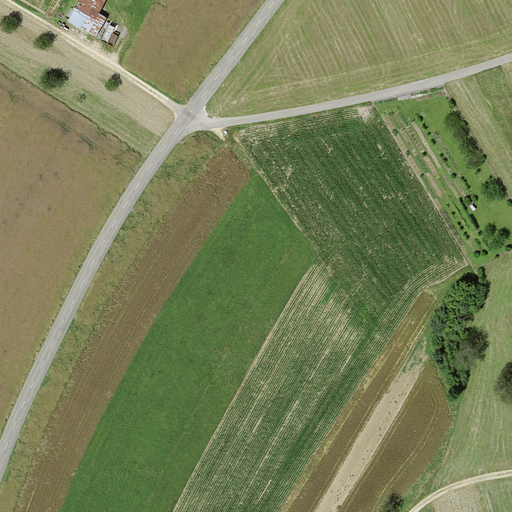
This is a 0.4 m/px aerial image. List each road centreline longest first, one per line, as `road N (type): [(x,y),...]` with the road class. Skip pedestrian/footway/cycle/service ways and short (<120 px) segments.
road 1 (tertiary): [(0,465),(47,347),(128,202),(272,0)]
road 2 (track): [(0,0),(189,116)]
